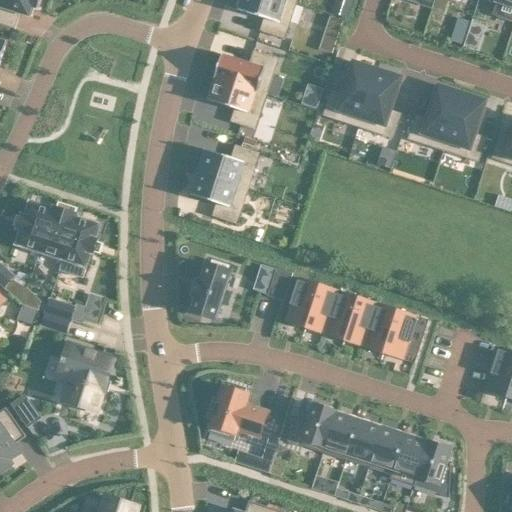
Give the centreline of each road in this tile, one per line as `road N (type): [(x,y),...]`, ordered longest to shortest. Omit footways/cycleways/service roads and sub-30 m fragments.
road 1 (residential): [(475,428),(440,406),(273,355),(158,337)]
road 2 (residential): [(181,48),(150,174),(158,337)]
road 3 (residential): [(0,165),(48,63),(76,27),(106,22),(181,48)]
road 4 (residential): [(371,0),(359,34),(511,86)]
road 5 (residential): [(174,452),(76,469),(10,511)]
